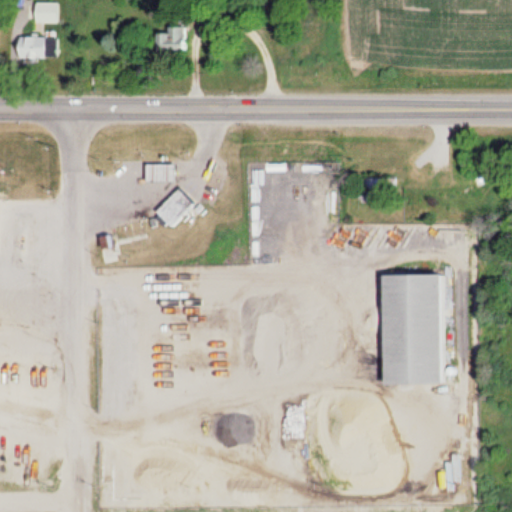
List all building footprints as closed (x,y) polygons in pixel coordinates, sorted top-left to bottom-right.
[(157,52),(187,52),(187,27),(167,27),(167,33),(157,33),(157,52)] [(55,59),(55,37),(16,37),(16,59),(55,59)] [(146,180),(177,179),(176,162),(145,162),(146,180)] [(427,190),(474,189),(474,170),(427,171),(427,190)] [(180,187),(195,202),(172,225),(157,209),(180,187)] [(380,273),(381,383),(445,382),(443,272),(380,273)]
